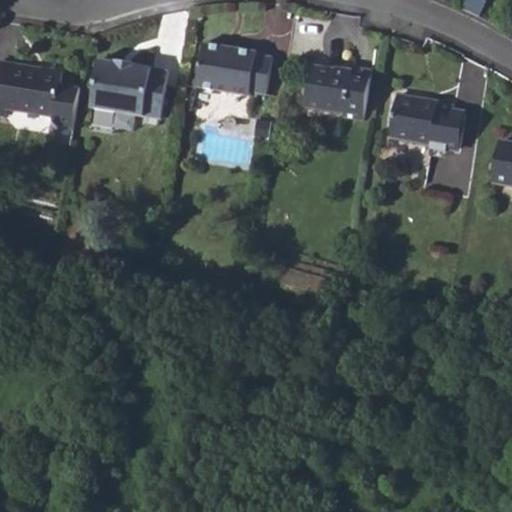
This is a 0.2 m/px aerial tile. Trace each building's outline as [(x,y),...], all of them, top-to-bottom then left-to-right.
[(195,90),(246,100),(247,95),(264,98),(271,62),(254,59),(255,56),(204,46),(195,90)] [(92,108),(160,121),(169,72),(137,67),(137,64),(117,61),(116,63),(101,60),(92,108)] [(0,114),(4,115),(7,108),(53,116),(62,67),(44,63),(41,72),(29,71),(29,68),(0,62),(0,114)] [(304,110),(342,117),(341,123),(362,126),(370,74),(351,70),(350,76),(316,70),(312,88),(306,93),(304,110)] [(445,145),(452,111),(452,107),(429,102),(428,99),(399,94),(391,136),(428,143),(428,147),(444,150),(445,145)] [(445,145),(459,147),(465,113),(452,111),(445,145)] [(511,145),(501,144),(498,163),(493,168),(491,183),(511,186),(511,145)]
